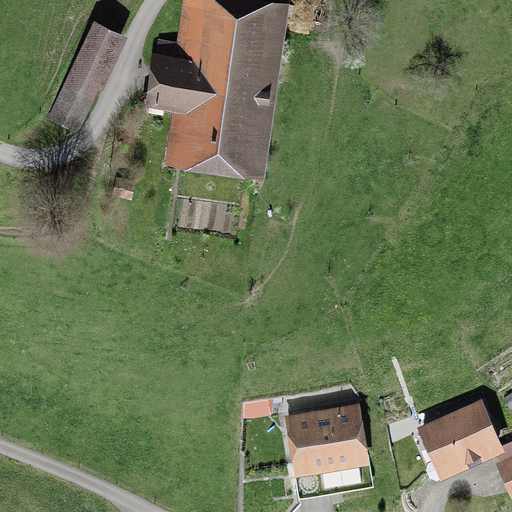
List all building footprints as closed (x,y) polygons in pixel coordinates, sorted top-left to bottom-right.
[(262,85),(276,87),(287,8),(286,7),(233,0),(183,0),(178,43),(159,40),(150,101),(188,106),(182,151),(251,161),(262,85)] [(118,36),(96,25),(53,116),(76,127),(118,36)] [(131,196),(134,183),(117,179),(114,192),(131,196)] [(438,444),(448,466),(498,443),(488,420),(484,422),(476,405),(423,428),(432,447),(438,444)] [(301,466),(362,456),(354,410),(293,420),(301,466)] [(511,459),(502,464),(511,486),(511,459)]
